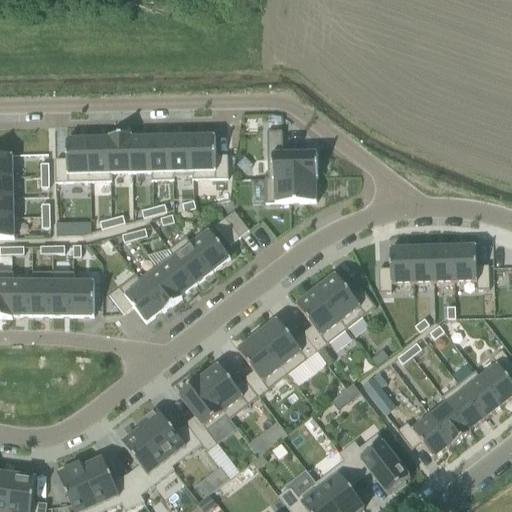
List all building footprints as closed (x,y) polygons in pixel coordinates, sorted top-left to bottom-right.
[(282,134),(267,134),(267,160),(268,180),(268,181),(316,180),(316,181),(318,181),(318,180),(317,155),(308,155),(282,156),(282,134)] [(132,138),(108,139),(108,141),(109,141),(110,177),(111,177),(132,176),(131,140),(132,140),(132,138)] [(193,179),(192,179),(192,183),(228,182),(227,158),(215,158),(215,138),(192,139),(193,179)] [(152,175),(151,175),(151,184),(174,183),(174,181),(174,179),(173,179),(172,139),(151,140),(152,175)] [(192,139),(172,139),(173,179),(174,179),(192,179),(193,179),(192,139)] [(132,140),(131,140),(132,176),(151,175),(152,175),(151,140),(132,140)] [(67,162),(55,162),(55,186),(90,185),(89,141),(66,142),(67,162)] [(108,141),(89,141),(90,185),(111,185),(111,177),(110,177),(109,141),(108,141)] [(12,158),(0,157),(0,179),(13,179),(12,158)] [(48,166),(40,167),(41,179),(49,178),(48,166)] [(49,178),(41,179),(41,191),(49,190),(49,178)] [(13,179),(0,179),(0,199),(13,199),(13,179)] [(265,182),(251,183),(251,207),(265,206),(316,205),(316,181),(316,180),(268,181),(268,180),(265,180),(265,181),(265,182)] [(13,199),(0,199),(0,220),(14,220),(13,199)] [(194,204),(182,207),(184,215),(196,211),(194,204)] [(49,207),(41,207),(42,219),(50,219),(49,207)] [(165,207),(153,210),(155,218),(167,215),(165,207)] [(153,210),(141,214),(143,221),(155,218),(153,210)] [(234,214),(225,221),(240,240),(249,233),(234,214)] [(172,218),(160,221),(163,229),(174,226),(172,218)] [(50,219),(42,219),(42,231),(50,231),(50,219)] [(123,219),(111,222),(113,229),(125,226),(123,219)] [(14,220),(0,220),(0,241),(14,241),(14,220)] [(225,221),(215,228),(230,248),(240,240),(225,221)] [(111,222),(100,225),(102,233),(113,229),(111,222)] [(70,225),(56,226),(56,239),(70,239),(70,225)] [(145,232),(134,235),(136,243),(147,239),(145,232)] [(192,247),(191,247),(212,275),(230,261),(209,233),(192,247)] [(134,235),(122,238),(124,246),(136,243),(134,235)] [(169,252),(168,253),(174,260),(175,260),(196,288),(212,275),(191,247),(192,247),(186,239),(185,240),(175,247),(169,252)] [(81,248),(73,248),(73,260),(81,260),(81,248)] [(12,250),(0,249),(0,257),(12,258),(12,250)] [(24,249),(12,250),(12,258),(24,257),(24,249)] [(52,249),(40,249),(41,257),(52,257),(52,249)] [(64,249),(52,249),(52,257),(64,257),(64,249)] [(453,249),(433,250),(434,286),(454,285),(453,249)] [(476,249),(453,249),(454,285),(477,285),(477,293),(489,292),(489,268),(476,269),(476,249)] [(390,271),(378,271),(379,295),(391,295),(391,287),(413,286),(412,250),(390,251),(390,271)] [(433,250),(412,250),(413,286),(434,286),(433,250)] [(159,271),(158,272),(180,300),(181,299),(196,288),(175,260),(174,260),(159,271)] [(139,281),(138,282),(141,285),(163,313),(162,314),(163,315),(182,301),(181,299),(180,300),(158,272),(159,271),(156,268),(145,276),(139,281)] [(0,321),(12,321),(12,319),(11,319),(12,284),(13,284),(13,274),(0,274),(0,321)] [(51,275),(51,284),(52,284),(52,319),(72,320),(73,284),(74,284),(74,275),(51,275)] [(133,280),(109,298),(124,317),(133,310),(146,326),(162,314),(163,313),(141,285),(138,282),(139,281),(136,277),(133,280)] [(335,277),(316,292),(346,332),(376,310),(361,291),(352,298),(335,277)] [(12,284),(11,319),(12,319),(32,319),(32,284),(13,284),(12,284)] [(32,284),(32,319),(52,319),(52,284),(51,284),(32,284)] [(73,284),(72,320),(94,320),(94,285),(74,284),(73,284)] [(316,292),(296,307),(312,329),(303,336),(317,355),(322,362),(326,367),(327,368),(328,368),(332,364),(328,359),(322,351),(346,332),(316,292)] [(455,310),(447,310),(447,322),(455,322),(455,310)] [(277,322),(257,337),(288,377),(317,355),(303,336),(293,343),(277,322)] [(424,322),(415,329),(420,336),(429,328),(424,322)] [(439,329),(430,336),(435,343),(444,335),(439,329)] [(257,337),(237,353),(253,374),(244,381),(258,400),(288,377),(257,337)] [(416,346),(407,354),(412,360),(421,353),(418,349),(416,346)] [(480,380),(479,381),(501,409),(511,400),(511,386),(507,380),(511,375),(511,366),(502,353),(492,361),(497,367),(480,380)] [(382,354),(372,361),(377,368),(387,360),(382,354)] [(407,354),(397,361),(402,367),(412,360),(407,354)] [(218,367),(198,382),(229,423),(258,400),(244,381),(234,388),(218,367)] [(475,374),(458,387),(485,422),(501,409),(479,381),(480,380),(475,374)] [(372,382),(363,389),(378,409),(388,401),(380,392),(387,386),(379,376),(372,382)] [(198,382),(178,398),(195,419),(185,426),(186,427),(201,447),(207,455),(218,446),(211,437),(229,423),(198,382)] [(353,387),(341,396),(348,406),(361,396),(353,387)] [(458,387),(441,400),(446,406),(447,406),(469,434),(470,433),(485,422),(458,387)] [(446,406),(430,419),(452,447),(451,448),(452,449),(470,436),(471,435),(470,433),(469,434),(447,406),(446,406)] [(158,413),(139,428),(173,473),(174,472),(172,469),(191,455),(192,454),(201,447),(186,427),(185,428),(175,436),(158,413)] [(407,426),(397,434),(412,453),(421,445),(434,461),(451,448),(452,447),(430,419),(412,432),(407,426)] [(140,431),(122,445),(137,464),(139,468),(128,477),(127,478),(126,478),(142,506),(144,505),(145,505),(144,504),(141,498),(145,495),(173,473),(139,428),(138,428),(140,431)] [(279,428),(269,435),(277,445),(287,437),(279,428)] [(339,456),(344,463),(345,463),(360,482),(370,474),(385,493),(387,497),(392,493),(394,494),(406,485),(405,483),(410,479),(402,470),(404,468),(395,456),(394,456),(393,458),(377,437),(359,450),(354,444),(339,456)] [(231,481),(240,474),(222,449),(213,456),(231,481)] [(262,458),(252,465),(257,472),(267,464),(262,458)] [(84,469),(82,470),(100,511),(108,511),(121,506),(123,511),(128,511),(142,506),(126,478),(113,484),(104,464),(103,460),(84,469)] [(323,480),(316,485),(336,511),(361,511),(364,509),(349,490),(359,483),(360,482),(345,463),(344,463),(323,480)] [(77,467),(57,476),(61,485),(72,511),(100,511),(82,470),(81,467),(80,466),(77,467)] [(220,472),(213,478),(221,489),(229,483),(220,472)] [(0,475),(0,511),(11,511),(16,477),(0,475)] [(16,477),(11,511),(46,511),(47,506),(33,505),(36,480),(16,477)] [(290,490),(278,499),(288,511),(336,511),(316,485),(298,499),(290,490)]
